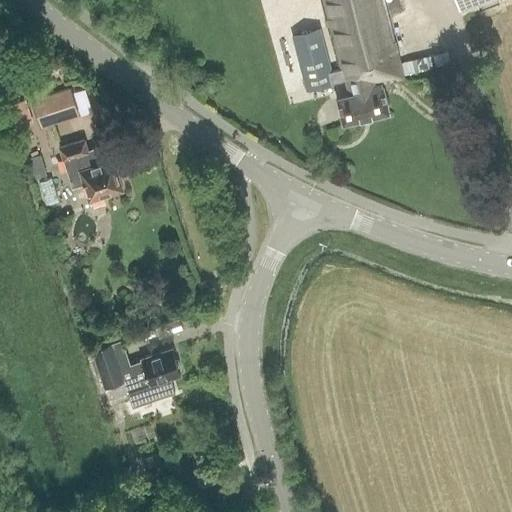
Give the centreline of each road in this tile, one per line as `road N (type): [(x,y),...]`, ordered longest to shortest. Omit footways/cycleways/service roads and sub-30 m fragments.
road 1 (tertiary): [(305,199),(249,168),(25,0)]
road 2 (tertiary): [(288,511),(255,405),(249,355),(256,298),(305,199)]
road 3 (tertiary): [(511,268),(398,238),(305,199)]
